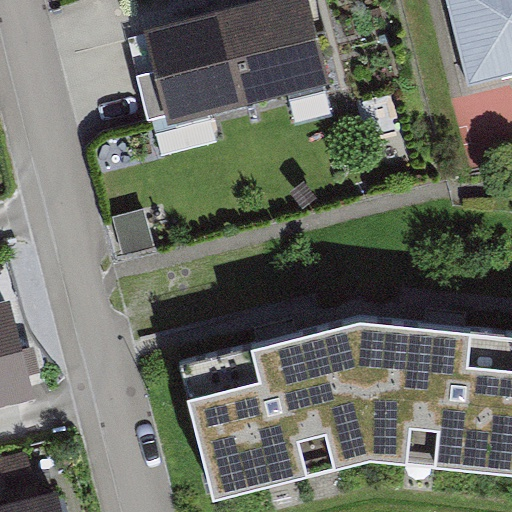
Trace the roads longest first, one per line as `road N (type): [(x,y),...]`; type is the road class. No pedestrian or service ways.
road 1 (residential): [(71,207),(18,0)]
road 2 (residential): [(118,392),(71,207)]
road 3 (residential): [(148,511),(118,392)]
road 4 (residential): [(0,423),(118,392)]
